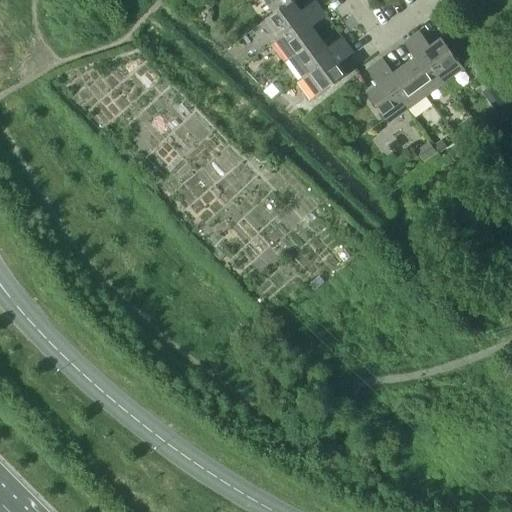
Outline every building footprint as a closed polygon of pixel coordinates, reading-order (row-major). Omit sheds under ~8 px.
[(274,13),(262,21),(276,40),(321,8),(314,0),(300,10),(293,1),(293,0),(274,13)] [(293,0),(293,1),(294,0),(264,0),(274,13),(293,0)] [(321,8),(276,40),(289,59),(320,37),(312,26),(326,16),(321,8)] [(419,32),(411,37),(444,82),(473,61),(451,31),(430,46),(419,32)] [(289,59),(303,77),(348,45),(342,37),(327,47),(320,37),(289,59)] [(426,96),(444,82),(411,37),(404,43),(414,58),(404,65),(426,96)] [(348,45),(303,77),(317,96),(347,74),(339,63),(353,52),(348,45)] [(383,58),(375,64),(407,109),(426,96),(404,65),(393,73),(383,58)] [(388,123),(407,109),(375,64),(367,70),(377,84),(366,92),(388,123)] [(501,95),(490,103),(496,111),(507,103),(501,95)] [(471,116),(463,122),(471,132),(479,125),(471,116)] [(442,140),(435,145),(441,152),(448,147),(442,140)] [(415,152),(423,164),(435,156),(427,144),(415,152)]
